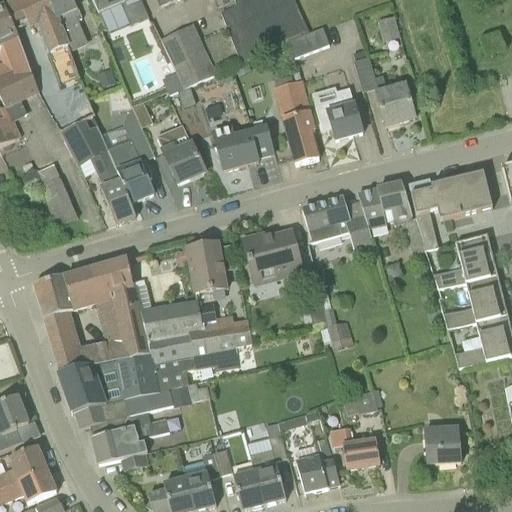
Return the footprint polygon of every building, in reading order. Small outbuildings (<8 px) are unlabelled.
[(67,58),(42,0),(27,0),(20,3),(30,30),(29,31),(30,32),(38,29),(48,57),(61,90),(80,82),(70,56),(67,58)] [(42,0),(67,58),(70,56),(88,48),(78,24),(82,23),(78,13),(73,4),(76,2),(75,0),(42,0)] [(137,0),(91,0),(99,17),(137,0)] [(242,66),(287,45),(309,35),(293,0),(155,0),(160,10),(183,0),(233,0),(237,9),(221,16),(242,66)] [(30,30),(20,3),(0,12),(0,51),(19,43),(16,36),(29,31),(30,30)] [(382,46),(400,41),(394,20),(376,24),(382,46)] [(161,43),(180,82),(185,93),(217,78),(193,28),(161,43)] [(322,32),(287,45),(294,62),(329,49),(322,32)] [(479,42),(486,59),(505,51),(498,35),(479,42)] [(21,105),(40,97),(34,82),(19,43),(0,51),(0,61),(2,65),(0,66),(0,99),(5,111),(11,126),(27,118),(21,105)] [(354,66),(363,96),(378,92),(369,62),(354,66)] [(248,66),(235,71),(238,80),(251,75),(248,66)] [(116,85),(110,72),(97,78),(102,91),(116,85)] [(298,73),(292,74),(295,83),(300,81),(298,73)] [(162,82),(170,100),(184,93),(176,76),(162,82)] [(282,122),(295,169),(319,163),(311,135),(315,134),(301,84),(274,91),(279,108),(286,106),(290,120),(282,122)] [(405,89),(377,98),(386,130),(415,122),(405,89)] [(331,131),(336,145),(363,137),(354,108),(349,93),(337,96),(339,106),(316,113),(322,133),(331,131)] [(184,94),(175,98),(180,109),(189,104),(184,94)] [(131,110),(141,132),(153,127),(142,104),(131,110)] [(0,149),(17,142),(9,127),(11,126),(5,111),(1,113),(0,111),(0,149)] [(60,135),(79,170),(90,164),(102,190),(101,190),(116,229),(136,221),(131,208),(116,174),(111,162),(104,148),(104,147),(95,132),(90,134),(85,123),(60,135)] [(183,130),(156,143),(179,188),(205,176),(183,130)] [(258,165),(258,163),(257,161),(273,157),(266,132),(234,141),(231,132),(213,137),(223,175),(258,165)] [(104,148),(111,162),(121,157),(126,170),(116,174),(131,208),(154,198),(147,183),(152,181),(145,165),(154,161),(141,133),(104,147),(104,148)] [(511,169),(501,172),(508,197),(509,197),(509,195),(511,193),(511,169)] [(28,196),(40,191),(32,175),(21,180),(28,196)] [(424,186),(409,190),(416,219),(416,220),(425,255),(439,252),(430,217),(438,215),(440,225),(482,214),(481,213),(479,213),(476,203),(488,200),(488,202),(490,202),(484,176),(431,190),(432,194),(426,195),(424,186)] [(357,198),(360,205),(369,233),(387,228),(386,225),(393,223),(395,229),(403,227),(414,258),(424,256),(415,223),(410,221),(402,187),(357,198)] [(374,250),(368,233),(369,233),(360,205),(346,209),(344,202),(302,214),(309,236),(312,247),(342,239),(341,235),(347,233),(355,256),(374,250)] [(303,276),(297,252),(292,235),(275,239),(273,235),(242,243),(255,289),(303,276)] [(435,280),(438,294),(466,287),(490,281),(498,279),(488,238),(456,246),(462,273),(435,280)] [(227,292),(218,247),(187,253),(195,298),(214,295),(215,298),(217,299),(223,298),(224,296),(224,293),(227,292)] [(133,291),(127,262),(103,270),(111,301),(121,342),(125,363),(153,357),(156,366),(192,359),(188,336),(200,333),(195,306),(143,316),(138,289),(133,291)] [(103,270),(65,282),(74,313),(111,301),(103,270)] [(45,323),(74,313),(65,282),(63,278),(34,287),(45,323)] [(500,321),(508,319),(503,299),(502,300),(500,291),(493,292),(490,281),(466,287),(472,312),(445,320),(449,333),(476,326),(500,320),(500,321)] [(314,334),(328,331),(323,314),(322,311),(309,315),(314,334)] [(323,314),(328,331),(329,330),(337,328),(336,326),(332,312),(331,312),(324,314),(323,314)] [(459,373),(499,363),(511,360),(511,337),(510,330),(503,332),(500,321),(500,320),(476,326),(482,353),(455,359),(459,373)] [(253,348),(248,323),(200,333),(188,336),(192,359),(236,351),(253,348)] [(332,347),(352,342),(348,323),(336,326),(337,328),(329,330),(332,347)] [(62,376),(125,363),(121,342),(79,351),(72,330),(50,338),(62,376)] [(153,357),(125,363),(62,376),(60,377),(72,418),(77,417),(169,393),(188,388),(186,375),(214,369),(215,375),(239,370),(236,351),(192,359),(156,366),(153,357)] [(169,393),(173,409),(210,399),(207,389),(198,392),(196,387),(188,388),(169,393)] [(147,416),(173,409),(169,393),(77,417),(82,433),(90,430),(99,469),(121,463),(145,458),(147,457),(143,442),(169,436),(166,423),(150,427),(147,416)] [(343,402),(347,420),(358,418),(358,419),(378,414),(373,394),(343,402)] [(0,454),(22,446),(17,433),(29,428),(17,400),(0,406),(0,454)] [(511,409),(499,412),(504,438),(511,436),(511,409)] [(320,421),(317,414),(306,417),(309,425),(320,421)] [(256,474),(266,509),(286,504),(277,469),(276,469),(275,465),(287,462),(278,427),(260,432),(263,443),(269,441),(272,453),(252,459),(256,474)] [(428,469),(461,466),(457,429),(425,432),(428,469)] [(343,451),(346,474),(380,468),(376,443),(353,446),(350,431),(330,435),(333,452),(343,451)] [(318,461),(296,467),(305,499),(340,489),(332,458),(331,458),(327,442),(314,445),(318,461)] [(38,451),(8,463),(12,473),(0,477),(0,492),(47,473),(38,451)] [(226,453),(214,457),(220,480),(232,476),(226,453)] [(183,470),(187,482),(195,511),(209,511),(216,510),(209,482),(220,480),(214,457),(202,460),(203,464),(183,470)] [(148,470),(145,458),(121,463),(124,476),(148,470)] [(241,511),(255,511),(266,509),(256,474),(252,459),(250,459),(254,475),(233,480),(241,511)] [(47,473),(0,492),(0,507),(23,498),(27,508),(56,496),(47,473)] [(195,511),(187,482),(164,488),(165,494),(148,498),(150,505),(146,511),(147,511),(195,511)] [(62,511),(57,503),(35,511),(62,511)]
